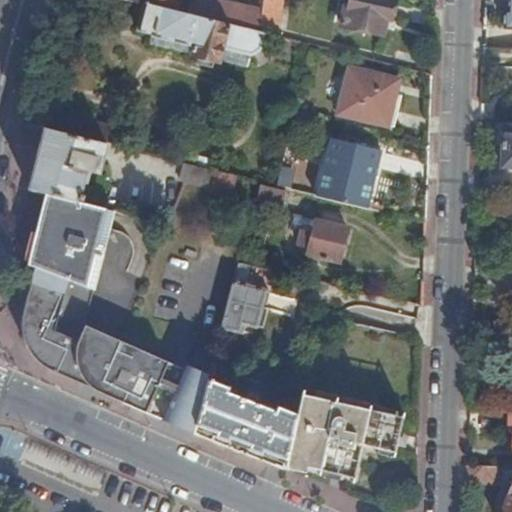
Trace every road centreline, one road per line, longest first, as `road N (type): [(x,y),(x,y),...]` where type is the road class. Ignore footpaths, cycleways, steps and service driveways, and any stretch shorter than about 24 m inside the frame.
road 1 (residential): [(443,511),(464,0)]
road 2 (tertiary): [(279,511),(0,392)]
